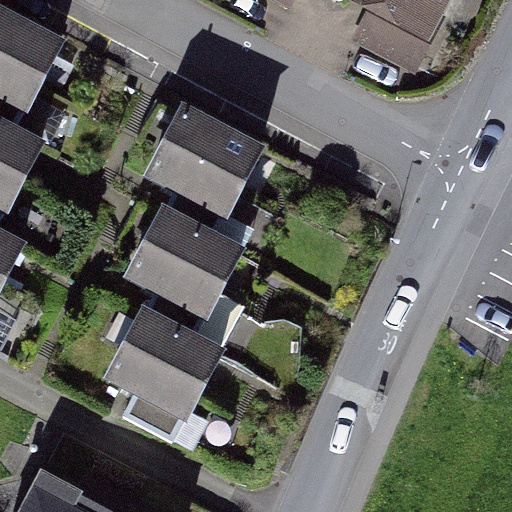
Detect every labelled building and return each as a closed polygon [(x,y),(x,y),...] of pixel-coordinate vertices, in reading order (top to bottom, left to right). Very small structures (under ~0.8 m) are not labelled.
[(279,0),(287,4),(289,0),(370,0),(384,7),(364,45),(417,72),(454,0),(279,0)] [(0,124),(17,134),(62,48),(0,14),(0,124)] [(164,215),(210,240),(257,152),(184,113),(150,176),(177,191),(164,215)] [(0,231),(45,148),(17,134),(0,124),(0,231)] [(239,255),(210,240),(164,215),(131,278),(155,291),(142,315),(192,342),(239,255)] [(0,236),(0,295),(25,249),(0,236)] [(192,342),(142,315),(106,383),(140,401),(131,419),(176,442),(221,357),(192,342)] [(97,511),(42,480),(23,511),(97,511)]
